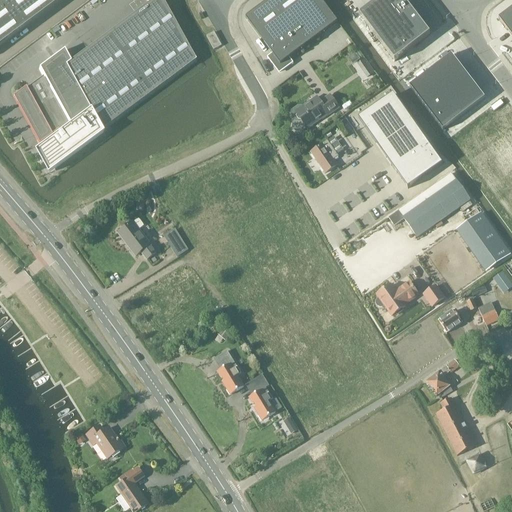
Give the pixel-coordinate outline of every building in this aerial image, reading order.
[(0,0),(0,46),(61,0),(0,0)] [(14,98),(38,141),(52,168),(195,61),(162,0),(153,0),(136,13),(137,18),(86,56),(84,52),(70,62),(64,51),(39,69),(43,77),(14,98)] [(320,0),(270,0),(246,19),(272,54),(267,58),(268,60),(269,59),(279,73),(291,64),(292,65),(293,64),(290,59),(338,23),(320,0)] [(380,0),(359,16),(395,62),(430,35),(430,34),(429,35),(412,12),(411,13),(412,13),(410,15),(398,0),(380,0)] [(511,9),(499,19),(511,37),(511,9)] [(222,46),(214,33),(207,37),(214,50),(222,46)] [(451,55),(410,87),(443,131),(485,99),(451,55)] [(365,60),(358,64),(367,78),(374,73),(365,60)] [(317,97),(302,107),(298,106),(292,110),(291,114),(295,121),(299,121),(300,120),(307,129),(328,115),(338,108),(330,95),(320,102),(317,97)] [(393,95),(359,119),(408,190),(442,165),(393,95)] [(511,140),(504,130),(460,161),(511,227),(511,140)] [(337,166),(333,160),(338,157),(327,142),(312,153),(325,174),(337,166)] [(470,204),(452,178),(400,215),(418,240),(470,204)] [(481,214),(461,228),(490,269),(510,255),(481,214)] [(139,220),(133,224),(119,234),(136,257),(142,253),(147,260),(159,252),(153,243),(150,246),(138,230),(144,226),(139,220)] [(382,307),(384,306),(385,305),(393,316),(406,307),(405,305),(419,295),(410,283),(396,293),(391,286),(378,295),(380,298),(379,299),(377,300),(377,302),(377,304),(378,306),(380,307),(382,307)] [(435,287),(424,295),(432,307),(444,299),(435,287)] [(473,300),(466,303),(470,312),(477,310),(473,300)] [(490,300),(477,305),(481,313),(486,327),(499,321),(494,308),(490,300)] [(454,311),(439,321),(447,333),(462,323),(454,311)] [(231,333),(224,327),(219,333),(226,339),(231,333)] [(224,384),(231,395),(244,387),(238,377),(242,375),(227,351),(215,358),(222,369),(218,372),(221,378),(222,377),(225,382),(224,384)] [(454,361),(426,383),(437,397),(440,395),(441,398),(452,391),(443,378),(451,372),(451,373),(459,367),(454,361)] [(262,375),(247,385),(254,395),(249,398),(262,421),(275,413),(269,403),(273,401),(266,389),(269,387),(262,375)] [(444,412),(436,416),(457,457),(476,447),(451,398),(440,404),(444,412)] [(296,432),(289,422),(284,425),(291,435),(296,432)] [(118,441),(116,442),(112,437),(113,437),(108,429),(103,433),(100,427),(86,436),(93,447),(98,444),(108,460),(124,449),(118,441)] [(479,456),(467,462),(474,474),(486,468),(479,456)] [(132,511),(138,511),(148,505),(143,498),(143,497),(135,484),(144,478),(138,469),(128,476),(127,475),(121,480),(123,483),(117,488),(132,511)] [(482,511),(485,511),(495,508),(491,499),(479,505),(482,511)]
